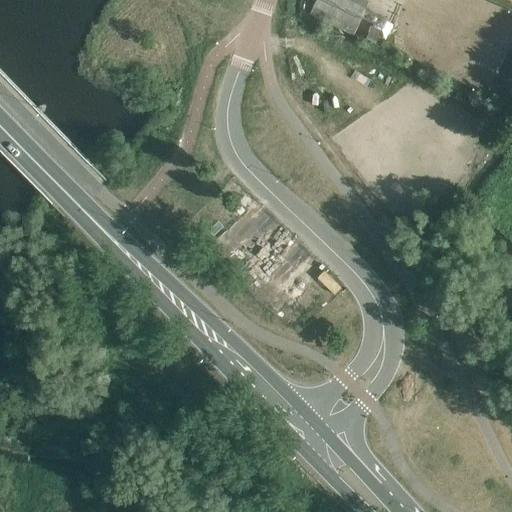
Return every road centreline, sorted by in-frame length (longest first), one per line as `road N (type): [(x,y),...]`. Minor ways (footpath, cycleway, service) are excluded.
road 1 (unclassified): [(308,438),(370,377),(384,331),(365,285),(249,177),(230,149),(230,94),(265,0)]
road 2 (secondary): [(308,438),(0,124)]
